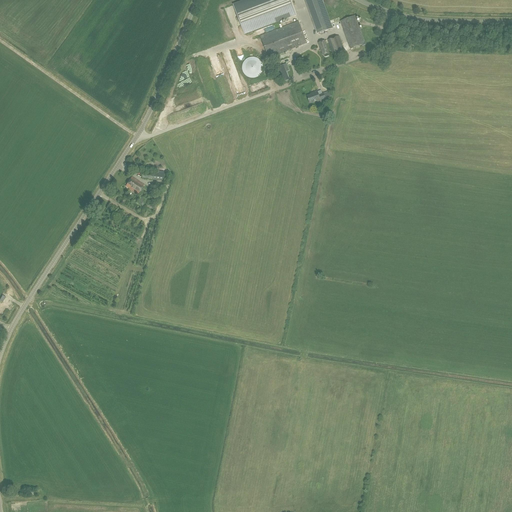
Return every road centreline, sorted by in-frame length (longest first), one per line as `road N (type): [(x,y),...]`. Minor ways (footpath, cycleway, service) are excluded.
road 1 (tertiary): [(0,358),(17,319),(137,136),(197,0)]
road 2 (unclassified): [(511,22),(421,20),(358,0)]
